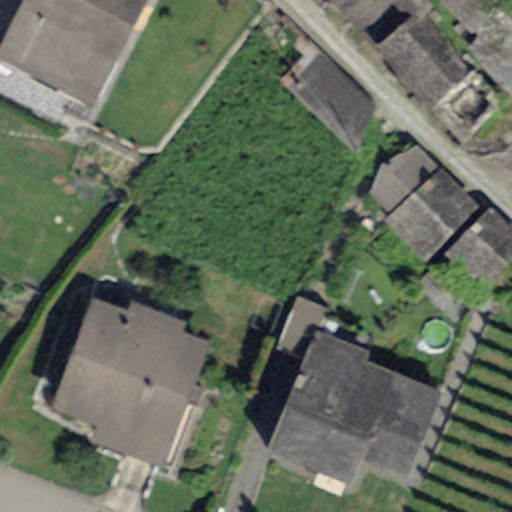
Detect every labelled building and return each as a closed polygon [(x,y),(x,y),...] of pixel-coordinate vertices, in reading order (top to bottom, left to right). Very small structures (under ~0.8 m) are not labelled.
[(25,0),(0,55),(0,64),(97,109),(147,0),(25,0)] [(358,43),(369,57),(406,25),(385,0),(329,0),(331,9),(358,43)] [(458,89),(474,76),(419,13),(369,57),(409,103),(421,118),(423,120),(458,89)] [(376,108),(320,56),(286,92),(356,158),(376,108)] [(511,84),(507,81),(487,103),(459,133),(478,149),(496,164),(511,178),(511,84)] [(417,147),(366,193),(390,220),(381,228),(421,272),(481,219),(462,197),(417,147)] [(511,264),(511,232),(492,212),(441,262),(477,299),(511,264)] [(127,315),(91,302),(51,415),(97,431),(90,452),(166,478),(211,349),(182,339),(186,328),(130,308),(127,315)] [(369,355),(316,335),(269,460),(355,492),(364,468),(409,484),(442,396),(365,367),(369,355)]
